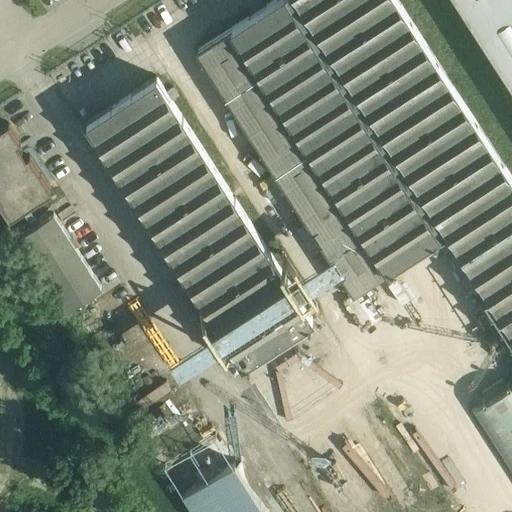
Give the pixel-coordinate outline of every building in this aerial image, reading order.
[(511,175),(398,0),(273,0),(198,49),(313,228),(302,235),(315,255),(326,248),(355,294),(450,233),(511,329),(511,175)] [(511,0),(459,0),(511,82),(511,0)] [(244,363),(314,318),(156,75),(86,120),(244,363)] [(9,122),(0,127),(0,199),(10,216),(52,189),(29,154),(26,157),(17,143),(21,141),(9,122)] [(40,221),(19,234),(68,309),(103,286),(55,211),(40,221)] [(458,373),(430,387),(437,401),(465,387),(458,373)] [(511,383),(471,410),(511,473),(511,383)] [(407,403),(337,447),(347,463),(417,419),(407,403)] [(188,453),(198,475),(219,465),(208,443),(188,453)] [(304,490),(338,468),(328,454),(295,476),(304,490)] [(197,497),(205,511),(295,511),(265,458),(197,497)]
